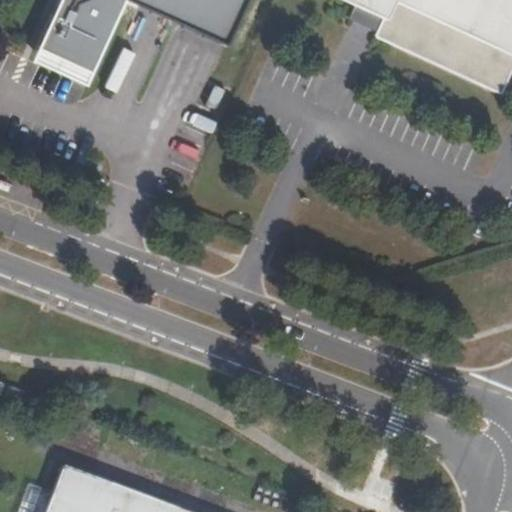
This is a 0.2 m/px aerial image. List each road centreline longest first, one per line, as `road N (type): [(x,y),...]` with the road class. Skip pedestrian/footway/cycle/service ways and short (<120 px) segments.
road 1 (tertiary): [(0,272),(511,472)]
road 2 (tertiary): [(511,409),(0,211)]
